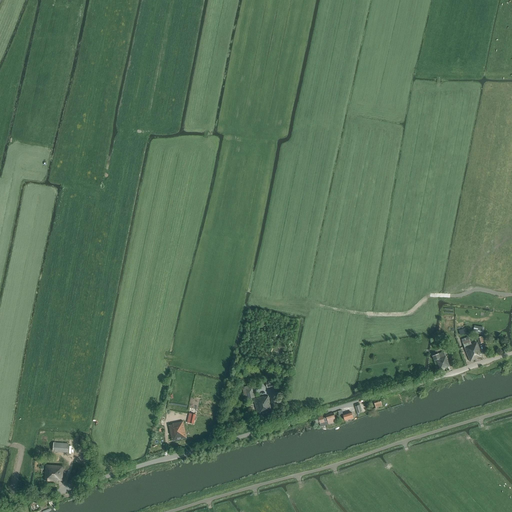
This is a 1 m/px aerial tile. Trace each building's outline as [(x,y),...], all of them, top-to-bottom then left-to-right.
[(474,326),(473,333),(483,335),(484,328),(474,326)] [(469,339),(462,342),(470,362),(473,361),(483,358),(482,356),(477,342),(471,344),(469,339)] [(450,366),(444,352),(438,354),(432,356),(434,361),(436,360),(440,370),(450,366)] [(275,380),(266,382),(267,388),(276,386),(275,380)] [(252,388),(246,390),(248,399),(255,397),(252,388)] [(264,397),(254,399),(258,415),(272,412),(268,396),(264,397)] [(373,401),(376,408),(377,408),(382,406),(380,399),(373,401)] [(351,412),(347,413),(343,415),(345,420),(349,419),(353,418),(351,412)] [(325,418),(327,425),(329,424),(336,422),(333,413),(326,415),(326,417),(325,418)] [(327,425),(325,418),(323,418),(323,416),(318,417),(320,424),(321,427),(327,425)] [(173,424),(169,425),(172,441),(187,438),(183,421),(173,423),(173,424)] [(63,466),(46,465),(45,481),(58,482),(58,481),(62,481),(63,466)]
